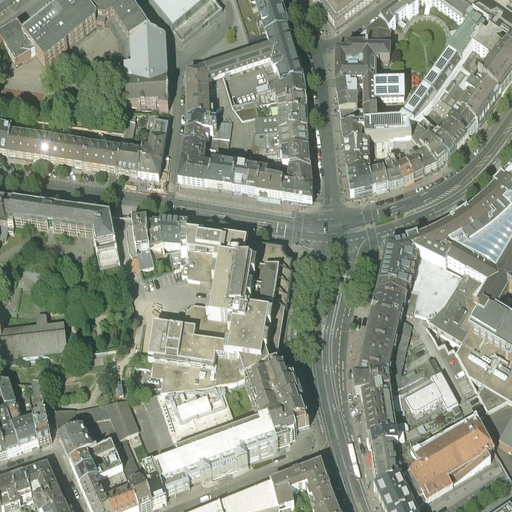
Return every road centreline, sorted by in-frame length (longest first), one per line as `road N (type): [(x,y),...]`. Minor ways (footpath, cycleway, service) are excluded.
road 1 (unclassified): [(511,114),(458,178),(336,230)]
road 2 (unclassified): [(336,230),(372,233),(445,205),(511,138)]
road 3 (residential): [(336,230),(316,55)]
road 4 (residential): [(178,511),(341,447)]
road 5 (tertiary): [(165,204),(336,230)]
road 6 (tertiary): [(0,177),(165,204)]
road 7 (residential): [(309,33),(184,65)]
road 8 (tertiary): [(322,349),(347,266),(336,230)]
road 9 (residential): [(177,81),(165,204)]
road 10 (tertiary): [(336,230),(318,310),(322,349)]
